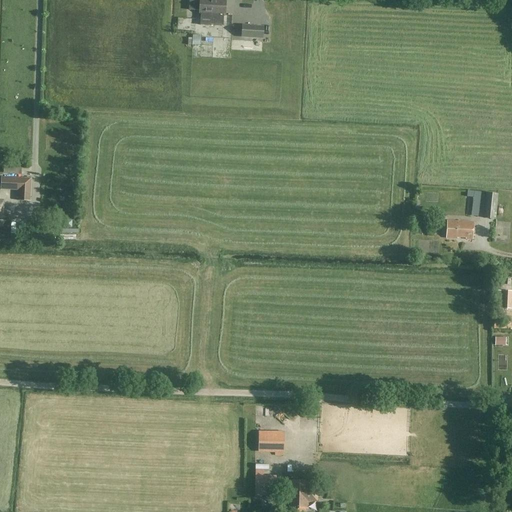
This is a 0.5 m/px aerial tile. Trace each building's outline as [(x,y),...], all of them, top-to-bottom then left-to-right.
[(226,0),(200,0),(199,14),(199,15),(201,15),(201,25),(223,26),(224,16),(225,16),(226,0)] [(263,27),(242,26),(241,37),(262,38),(263,27)] [(188,38),(188,45),(200,45),(200,35),(192,35),(192,38),(188,38)] [(2,178),(1,190),(19,191),(18,201),(30,201),(31,179),(2,178)] [(483,218),(495,220),(497,195),(485,193),(483,218)] [(474,223),(447,221),(446,238),(457,239),(457,237),(466,238),(466,239),(473,240),(474,223)] [(509,309),(509,292),(495,291),(494,308),(509,309)] [(259,432),(258,451),(283,452),(284,432),(259,432)] [(255,487),(276,487),(276,480),(266,480),(262,476),(262,471),(255,471),(255,487)] [(290,482),(290,508),(295,509),(295,511),(300,511),(304,511),(304,509),(307,509),(307,501),(316,501),(316,491),(307,491),(307,482),(290,482)]
